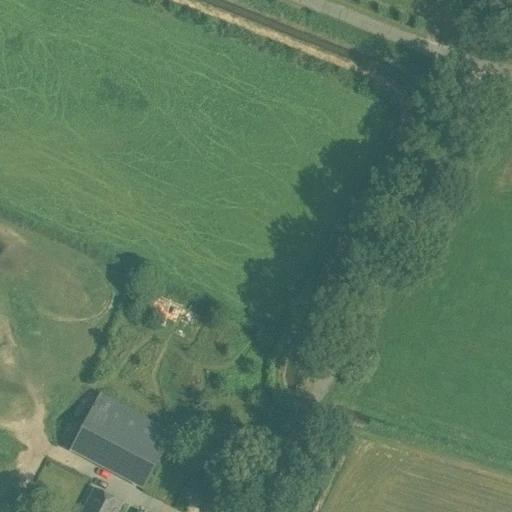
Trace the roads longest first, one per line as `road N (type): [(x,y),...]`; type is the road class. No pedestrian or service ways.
road 1 (unclassified): [(252,511),(480,69)]
road 2 (unclassified): [(480,69),(300,0)]
